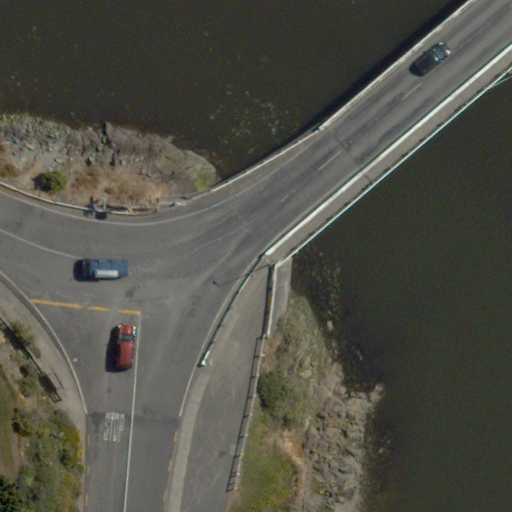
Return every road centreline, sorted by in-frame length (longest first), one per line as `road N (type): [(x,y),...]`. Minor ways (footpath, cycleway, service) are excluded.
road 1 (primary): [(511,1),(254,218),(172,262),(140,267)]
road 2 (residential): [(140,267),(123,511)]
road 3 (primary): [(140,267),(0,230)]
